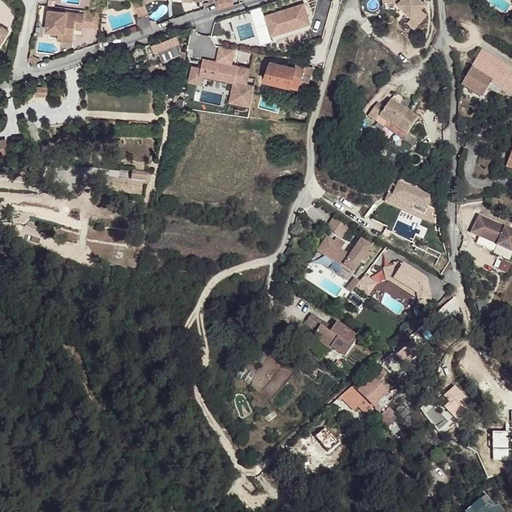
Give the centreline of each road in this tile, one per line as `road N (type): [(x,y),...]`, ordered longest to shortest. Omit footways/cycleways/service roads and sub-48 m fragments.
road 1 (track): [(438,0),(456,79),(452,247),(459,263),(449,296),(207,511)]
road 2 (unknown): [(357,0),(319,115),(312,181),(282,253),(208,281),(176,339),(200,403),(244,476)]
road 3 (residential): [(271,0),(13,80)]
